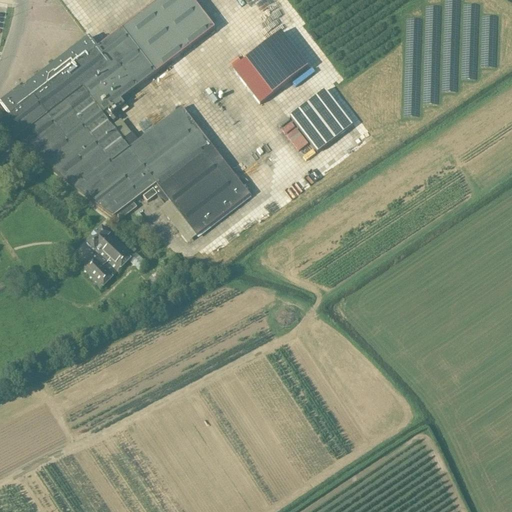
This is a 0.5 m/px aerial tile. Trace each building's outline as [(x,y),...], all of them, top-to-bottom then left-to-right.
[(243,190),(222,162),(181,110),(138,143),(131,135),(122,142),(102,116),(109,111),(112,115),(124,106),(120,102),(138,88),(155,75),(214,30),(190,0),(161,0),(121,31),(97,49),(89,39),(20,91),(19,90),(0,104),(0,105),(9,117),(0,124),(0,128),(112,219),(116,216),(120,221),(136,208),(132,203),(151,189),(153,191),(142,198),(147,204),(157,196),(165,207),(169,203),(170,204),(162,210),(167,218),(176,212),(196,238),(249,197),(245,192),(247,190),(253,198),(276,180),(271,172),(277,179),(296,165),(281,146),(262,160),(270,170),(269,170),(262,161),(238,179),(245,188),(243,190)] [(272,96),(307,69),(280,34),(245,60),(272,96)] [(154,78),(161,87),(180,72),(173,63),(154,78)] [(352,127),(324,91),(289,118),(317,154),(352,127)] [(288,119),(279,126),(300,153),(309,145),(288,119)] [(136,254),(133,258),(101,228),(85,244),(94,252),(97,256),(80,273),(98,292),(129,262),(139,272),(146,264),(136,254)] [(175,257),(169,262),(146,281),(150,287),(180,262),(175,257)]
